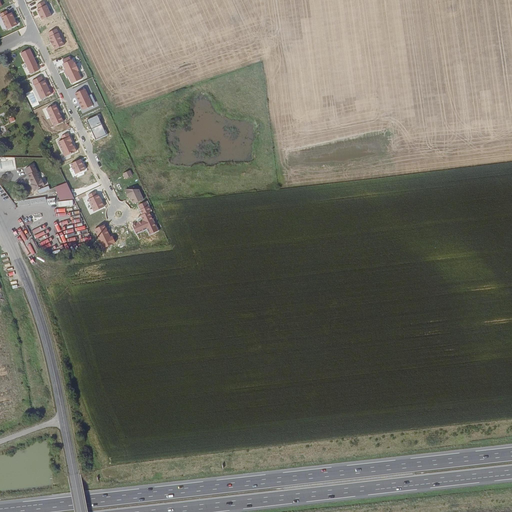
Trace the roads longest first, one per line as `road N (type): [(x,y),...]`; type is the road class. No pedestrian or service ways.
road 1 (motorway): [(511,453),(0,511)]
road 2 (motorway): [(148,511),(511,471)]
road 3 (tertiary): [(82,511),(47,337),(0,221)]
road 4 (residential): [(34,34),(118,214)]
